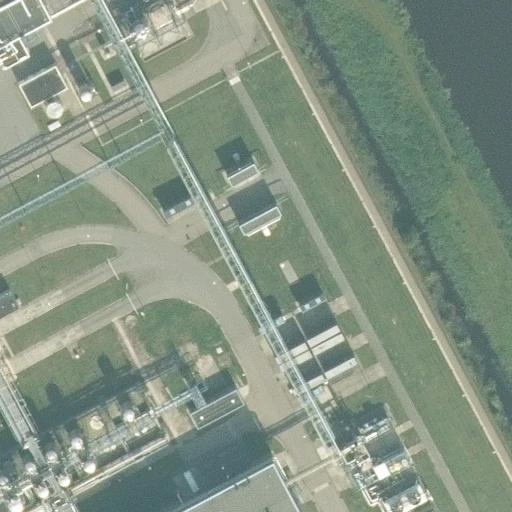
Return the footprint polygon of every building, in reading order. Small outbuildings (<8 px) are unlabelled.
[(0,0),(0,38),(6,35),(50,12),(43,0),(0,0)] [(81,4),(80,0),(62,0),(63,8),(74,8),(74,4),(81,4)] [(18,82),(30,105),(67,86),(55,63),(18,82)] [(253,161),(227,175),(231,184),(258,170),(253,161)] [(276,203),(238,223),(243,232),(281,212),(276,203)] [(0,293),(0,315),(18,307),(9,289),(0,293)] [(235,386),(188,411),(197,427),(243,402),(235,386)] [(116,406),(113,408),(111,412),(112,417),(115,420),(119,421),(123,420),(126,417),(127,412),(125,408),(121,406),(116,406)] [(67,431),(64,433),(62,437),(63,442),(65,445),(70,446),(74,445),(77,442),(78,437),(76,433),(72,431),(67,431)] [(40,446),(36,449),(35,453),(35,457),(38,461),(43,462),(47,461),(50,457),(50,453),(48,449),(45,446),(40,446)] [(302,511),(271,453),(161,511),(302,511)] [(77,455),(73,457),(72,461),(72,466),(75,469),(80,470),(84,469),(87,466),(87,461),(86,457),(82,455),(77,455)] [(20,458),(16,460),(14,464),(15,469),(18,472),(22,473),(27,472),(30,469),(30,464),(28,460),(24,458),(20,458)] [(386,511),(436,511),(397,460),(391,465),(390,464),(365,483),(386,511)] [(52,470),(48,472),(47,476),(47,481),(50,484),(55,486),(59,484),(62,481),(62,476),(61,472),(57,470),(52,470)] [(31,480),(28,483),(26,487),(27,491),(30,495),(34,496),(38,494),(41,491),(42,487),(40,482),(36,480),(31,480)]
